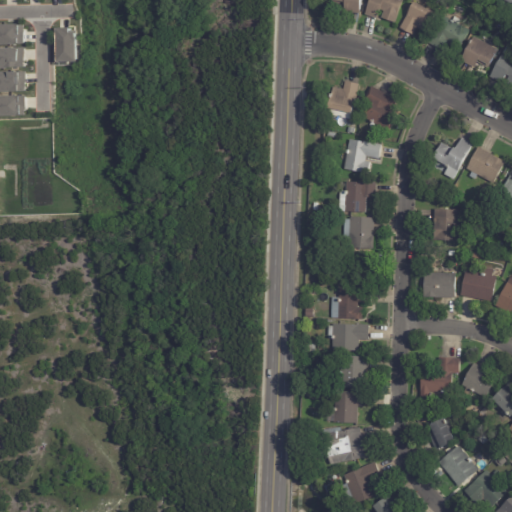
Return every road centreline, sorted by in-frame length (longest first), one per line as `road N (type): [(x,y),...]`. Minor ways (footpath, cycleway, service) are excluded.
road 1 (secondary): [(292,0),(274,511)]
road 2 (residential): [(445,511),(420,487),(395,427),(406,176),(437,88)]
road 3 (tertiary): [(511,126),(373,53),(291,45)]
